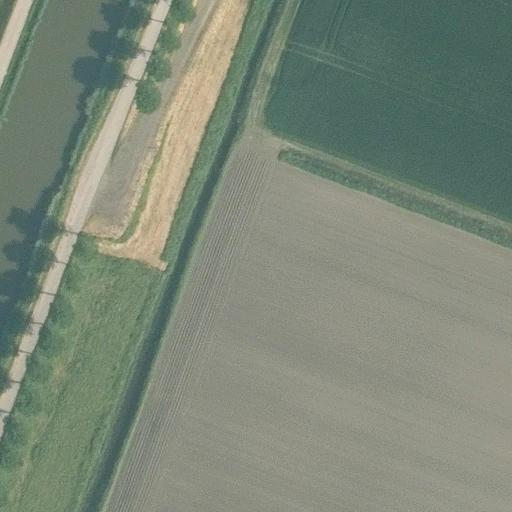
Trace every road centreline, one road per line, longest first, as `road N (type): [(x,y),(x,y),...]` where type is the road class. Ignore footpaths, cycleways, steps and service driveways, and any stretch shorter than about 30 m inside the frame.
road 1 (unclassified): [(0,420),(164,0)]
road 2 (track): [(208,0),(103,182),(91,183)]
